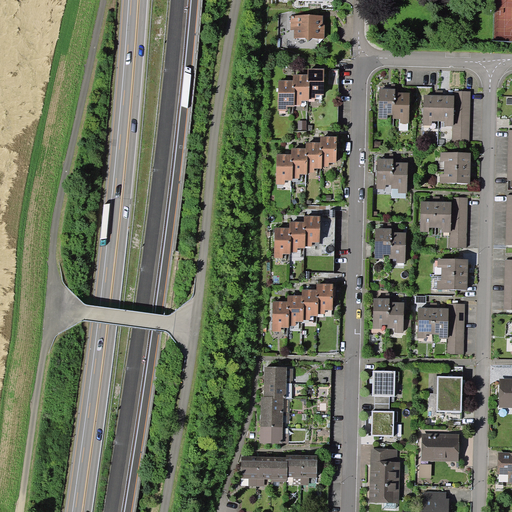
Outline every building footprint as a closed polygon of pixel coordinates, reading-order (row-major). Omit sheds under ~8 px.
[(323,24),(323,15),(291,15),(291,30),(294,30),(294,38),(325,39),(325,24),(323,24)] [(324,69),(308,68),(308,75),(308,82),(309,82),(309,99),(317,99),(317,95),(323,95),(324,69)] [(308,82),(308,75),(293,74),(293,81),(293,87),(295,87),(295,105),(302,105),(302,101),(309,101),(309,99),(309,82),(308,82)] [(293,87),(293,81),(279,80),(278,111),(287,111),(287,106),(295,107),(295,105),(295,87),(293,87)] [(395,104),(395,92),(395,89),(379,88),(379,119),(387,119),(387,115),(393,115),(393,104),(395,104)] [(470,142),(470,91),(454,91),(453,95),(454,95),(454,126),(453,126),(452,142),(470,142)] [(410,92),(395,92),(395,104),(393,104),(393,115),(393,118),(400,119),(400,123),(409,123),(410,92)] [(438,121),(439,95),(436,95),(423,95),(423,125),(432,125),(432,121),(438,121)] [(439,95),(438,121),(445,121),(445,126),(453,126),(454,126),(454,95),(453,95),(443,95),(439,95)] [(307,121),(298,121),(298,131),(307,131),(307,121)] [(337,136),(321,136),(321,142),(320,149),(322,149),(322,167),(329,167),(329,163),(336,163),(337,136)] [(320,149),(321,142),(306,142),(306,148),(306,155),(308,155),(308,172),(315,172),(315,168),(322,169),(322,167),(322,149),(320,149)] [(306,155),(306,148),(292,148),(292,154),(291,161),(293,161),(292,178),(300,179),(300,174),(308,174),(308,172),(308,155),(306,155)] [(444,168),(470,169),(471,153),(441,152),(440,162),(444,162),(444,168)] [(291,161),(292,154),(277,154),(276,184),(285,185),(285,180),(292,181),(292,178),(293,161),(291,161)] [(393,172),(393,162),(393,159),(377,158),(377,189),(386,189),(386,185),(392,185),(392,172),(393,172)] [(408,162),(393,162),(393,172),(392,172),(392,185),(392,189),(398,189),(398,193),(406,193),(407,193),(408,162)] [(470,169),(444,168),(444,174),(440,174),(440,183),(470,184),(470,169)] [(406,198),(406,193),(398,193),(398,189),(392,189),(391,198),(406,198)] [(467,248),(468,198),(451,197),(451,201),(451,232),(450,232),(449,248),(467,248)] [(436,228),(436,201),(433,201),(421,201),(420,232),(429,232),(429,228),(436,228)] [(436,201),(436,228),(442,228),(442,232),(450,232),(451,232),(451,201),(440,201),(436,201)] [(320,216),(304,216),(304,222),(304,229),(306,229),(305,246),(312,246),(312,242),(320,242),(320,216)] [(304,229),(304,222),(290,221),(289,228),(289,234),(291,234),(291,252),(298,252),(298,248),(305,248),(305,246),(306,229),(304,229)] [(289,234),(289,228),(275,227),(274,258),(283,258),(283,254),(291,254),(291,252),(291,234),(289,234)] [(391,245),(392,232),(392,228),(376,228),(375,259),(384,259),(384,255),(389,255),(391,255),(391,245)] [(406,232),(392,232),(391,245),(391,255),(389,255),(389,258),(397,259),(397,263),(405,263),(406,232)] [(442,268),(441,274),(468,275),(468,259),(438,258),(438,268),(442,268)] [(468,290),(468,275),(441,274),(441,281),(437,281),(437,289),(468,290)] [(333,283),(317,283),(317,289),(317,296),(318,296),(318,314),(325,314),(325,310),(333,310),(333,283)] [(317,296),(317,289),(302,289),(302,295),(302,302),(304,302),(304,319),(311,319),(311,315),(318,316),(318,314),(318,296),(317,296)] [(302,302),(302,295),(288,295),(288,301),(288,308),(289,308),(288,326),(296,326),(296,321),(304,321),(304,319),(304,302),(302,302)] [(390,314),(390,302),(390,299),(374,298),(373,328),(382,328),(382,324),(388,325),(388,314),(390,314)] [(288,308),(288,301),(273,301),(272,331),(281,332),(281,327),(288,328),(288,326),(289,308),(288,308)] [(404,302),(390,302),(390,314),(388,314),(388,325),(388,328),(395,328),(395,333),(404,333),(404,302)] [(464,354),(465,304),(448,304),(448,308),(448,339),(447,339),(446,354),(464,354)] [(433,334),(433,308),(430,308),(418,307),(417,338),(426,338),(426,334),(433,334)] [(433,308),(433,334),(439,334),(439,339),(447,339),(448,339),(448,308),(437,308),(433,308)] [(287,367),(264,367),(264,383),(287,383),(287,368),(287,367)] [(375,396),(390,396),(395,396),(395,371),(373,370),(373,379),(373,383),(373,396),(375,396)] [(438,376),(437,394),(462,394),(463,377),(438,376)] [(511,378),(499,378),(499,407),(511,407),(511,378)] [(286,399),(287,383),(264,383),(264,396),(273,397),(273,399),(284,399),(286,399)] [(462,394),(437,394),(437,412),(462,412),(462,394)] [(283,412),(284,399),(273,399),(273,397),(264,396),(261,396),(261,412),(283,412)] [(374,411),(390,411),(390,402),(390,396),(375,396),(374,411)] [(390,411),(374,411),(372,411),(372,419),(371,423),(371,436),(394,436),(394,422),(394,412),(394,411),(390,411)] [(283,424),(283,412),(261,412),(260,427),(283,427),(283,424)] [(283,434),(283,427),(260,427),(260,443),(283,443),(283,434)] [(459,434),(422,434),(422,461),(459,461),(459,434)] [(397,462),(397,449),(370,449),(369,502),(384,503),(396,503),(399,503),(400,462),(397,462)] [(511,484),(511,452),(498,453),(497,474),(509,474),(509,484),(511,484)] [(293,477),(302,478),(302,455),(286,455),(286,457),(286,461),(288,461),(287,477),(293,477)] [(302,455),(302,478),(309,478),(317,478),(317,456),(302,455)] [(256,479),(257,457),(241,456),(241,479),(249,479),(256,479)] [(272,479),(272,457),(257,457),(256,479),(265,479),(272,479)] [(286,457),(272,457),(272,479),(286,480),(287,480),(287,477),(288,461),(286,461),(286,457)] [(431,464),(420,464),(419,478),(431,478),(431,464)] [(293,485),(301,485),(302,478),(293,477),(293,485)] [(449,511),(449,498),(446,498),(446,492),(424,492),(424,498),(421,498),(420,511),(449,511)]
